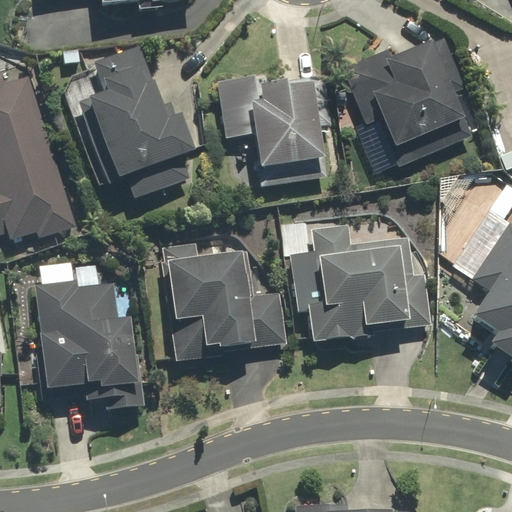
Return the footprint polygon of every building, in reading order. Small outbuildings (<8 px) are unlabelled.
[(381,120),(401,167),(475,136),(457,93),(466,89),(444,38),(392,60),(388,51),(341,71),(364,127),(381,120)] [(106,91),(80,101),(112,185),(129,179),(137,201),(195,179),(187,157),(200,152),(185,113),(178,116),(173,103),(167,105),(144,45),(95,63),(106,91)] [(260,76),(219,82),(227,139),(256,135),(263,186),(340,175),(326,76),(261,85),(260,76)] [(77,228),(29,77),(5,85),(3,80),(0,81),(0,237),(11,234),(13,240),(39,232),(41,239),(77,228)] [(511,221),(474,280),(493,292),(478,314),(503,331),(494,344),(511,355),(511,221)] [(349,226),(313,230),(322,303),(311,304),(316,340),(432,326),(426,275),(413,277),(409,239),(352,245),(349,226)] [(166,263),(163,263),(178,360),(290,343),(281,291),(254,295),(246,250),(199,257),(197,242),(164,247),(166,263)] [(80,280),(37,286),(50,390),(88,385),(91,415),(148,408),(136,316),(122,318),(117,282),(81,287),(80,280)]
